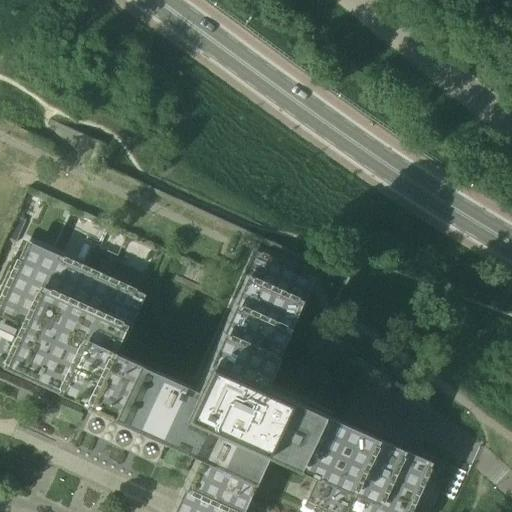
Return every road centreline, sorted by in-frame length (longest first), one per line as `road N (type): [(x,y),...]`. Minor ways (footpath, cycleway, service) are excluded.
road 1 (primary): [(511,246),(153,0)]
road 2 (tertiary): [(357,0),(511,125)]
